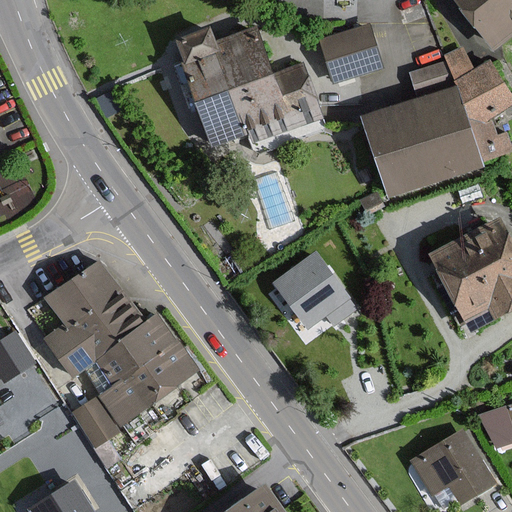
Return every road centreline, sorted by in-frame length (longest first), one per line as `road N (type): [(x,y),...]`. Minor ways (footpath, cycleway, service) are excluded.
road 1 (primary): [(116,198),(309,454)]
road 2 (residential): [(309,454),(437,393),(477,346),(511,325)]
road 3 (primary): [(14,0),(44,81),(116,198)]
road 4 (residential): [(0,462),(37,444),(55,467),(86,464),(119,511)]
road 5 (residential): [(0,254),(116,198)]
